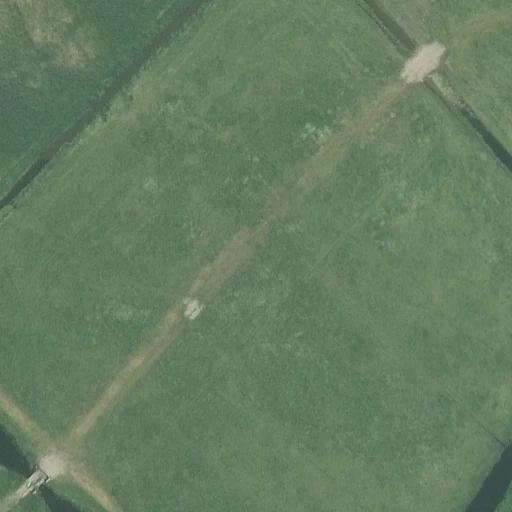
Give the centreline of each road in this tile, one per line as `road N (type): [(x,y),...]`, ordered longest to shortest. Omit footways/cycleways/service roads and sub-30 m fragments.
road 1 (track): [(6,511),(267,213)]
road 2 (track): [(0,396),(105,511)]
